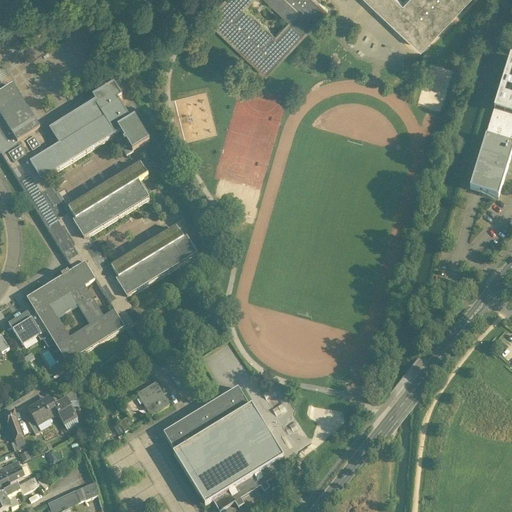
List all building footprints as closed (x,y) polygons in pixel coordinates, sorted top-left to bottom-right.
[(222,0),(206,18),(266,74),(328,10),(327,9),(319,1),(320,0),(370,0),(421,48),(465,0),(222,0)] [(511,58),(495,110),(494,111),(495,111),(486,138),(511,145),(511,58)] [(197,259),(203,255),(183,222),(177,226),(187,242),(184,243),(177,231),(112,271),(119,282),(117,284),(107,269),(110,267),(105,260),(101,252),(98,254),(89,239),(150,202),(139,185),(149,180),(141,168),(69,212),(76,224),(74,225),(65,210),(67,209),(63,201),(58,194),(55,195),(46,181),(115,138),(127,158),(133,154),(150,144),(135,120),(131,122),(118,102),(122,99),(114,86),(93,99),(96,104),(55,130),(44,136),(40,131),(2,155),(66,261),(73,273),(69,275),(68,274),(61,278),(62,280),(27,301),(34,312),(55,346),(67,366),(125,331),(126,332),(129,331),(141,323),(127,301),(184,266),(197,259)] [(6,92),(0,95),(0,156),(2,155),(40,131),(13,87),(6,92)] [(511,156),(511,145),(486,138),(470,190),(499,199),(511,156)] [(32,321),(40,335),(41,337),(38,339),(41,343),(44,342),(49,350),(55,346),(34,312),(28,315),(32,321)] [(28,314),(9,325),(23,348),(38,339),(41,337),(40,335),(32,321),(28,315),(28,314)] [(375,368),(369,366),(366,378),(372,379),(375,368)] [(156,385),(138,397),(151,419),(170,407),(156,385)] [(223,400),(164,436),(174,453),(175,452),(177,455),(174,457),(205,508),(213,503),(218,511),(222,511),(235,504),(238,510),(244,506),(241,501),(261,489),(264,494),(270,490),(267,485),(280,477),(282,476),(276,465),(284,460),(252,409),(249,411),(248,408),(249,407),(238,390),(223,400)] [(73,393),(66,398),(64,399),(66,405),(78,404),(75,392),(73,393)] [(52,402),(38,410),(36,408),(28,412),(34,422),(37,429),(38,428),(52,420),(47,413),(55,409),(52,402)] [(283,404),(273,410),(277,417),(287,411),(283,404)] [(70,406),(68,407),(59,407),(55,409),(47,413),(52,420),(58,417),(67,434),(78,427),(78,419),(70,406)] [(27,449),(18,423),(15,413),(5,418),(19,452),(27,449)] [(130,431),(124,421),(119,424),(125,435),(130,431)] [(34,422),(29,425),(36,437),(41,434),(38,428),(37,429),(34,422)] [(23,463),(30,460),(27,452),(20,455),(23,463)] [(21,471),(17,464),(12,467),(16,474),(21,471)] [(0,481),(14,475),(11,467),(0,472),(0,481)] [(14,475),(0,481),(0,498),(4,496),(2,490),(24,479),(21,471),(16,474),(14,475)] [(34,480),(18,488),(21,494),(22,498),(39,489),(34,480)] [(95,484),(83,490),(86,502),(99,497),(95,484)] [(4,496),(0,498),(0,511),(10,511),(11,511),(16,511),(19,511),(15,504),(9,506),(7,502),(21,494),(18,488),(4,496)] [(83,490),(75,493),(81,504),(86,502),(83,490)] [(75,493),(48,506),(51,511),(64,511),(81,504),(75,493)]
